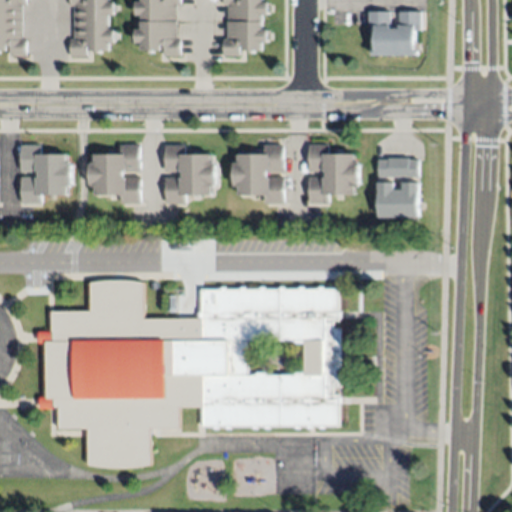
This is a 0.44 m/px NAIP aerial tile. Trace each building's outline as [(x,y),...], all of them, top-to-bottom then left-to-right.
[(26,0),(26,3),(23,3),(23,39),(28,39),(28,54),(9,54),(9,45),(7,45),(7,49),(0,49),(0,0),(26,0)] [(71,0),(117,0),(117,10),(111,10),(111,26),(118,26),(118,39),(110,39),(110,48),(102,48),(102,51),(97,51),(97,48),(91,48),(91,44),(87,44),(87,55),(70,55),(70,37),(75,37),(75,5),(71,5),(71,0)] [(180,0),(180,3),(177,3),(177,37),(182,37),(182,54),(164,54),(164,43),(161,43),(161,47),(154,47),(154,52),(150,52),(150,48),(143,48),(143,40),(136,40),(136,26),(142,26),(142,13),(135,13),(135,0),(180,0)] [(225,0),(270,0),(270,12),(263,12),(263,27),(269,27),(269,40),(263,40),(263,49),(254,49),(254,52),(251,52),(251,49),(244,49),(244,42),(241,42),(241,54),(224,54),(224,38),(228,38),(228,5),(225,5),(225,0)] [(369,11),(390,11),(390,26),(400,26),(400,11),(421,11),(421,27),(415,27),(415,52),(375,52),(375,28),(369,28),(369,11)] [(23,143),(42,143),(42,151),(68,151),(68,159),(73,159),(73,183),(66,183),(66,192),(43,192),(43,201),(23,201),(23,176),(38,176),(38,170),(23,170),(23,143)] [(140,143),(140,169),(126,169),(126,176),(140,176),(141,200),(121,200),(121,192),(96,192),(96,186),(91,186),(91,162),(96,162),(96,153),(122,153),(122,143),(140,143)] [(284,143),(284,169),(269,169),(269,175),(285,175),(285,201),(264,201),(264,193),(239,193),(239,186),(234,186),(234,161),(239,161),(239,152),(264,152),(264,143),(284,143)] [(310,175),(326,176),(326,170),(309,170),(310,143),(331,144),(331,150),(358,151),(358,160),(361,160),(361,184),(357,184),(356,192),(330,192),(330,202),(310,202),(310,175)] [(166,144),(187,144),(187,150),(212,150),(212,161),(217,161),(217,184),(213,184),(213,193),(188,193),(188,202),(165,202),(165,175),(182,175),(182,169),(166,169),(166,144)] [(380,158),(390,158),(390,155),(410,155),(410,158),(421,158),(420,175),(380,174),(380,158)] [(379,215),(379,179),(395,179),(395,187),(405,187),(405,179),(421,179),(420,216),(379,215)] [(145,282),(144,316),(199,317),(199,313),(202,312),(201,290),(221,289),(221,287),(226,287),(226,290),(241,289),(241,287),(246,287),(246,289),(261,290),(261,287),(265,288),(265,290),(280,290),(280,287),(285,287),(285,290),(300,289),(300,287),(305,287),(305,289),(319,289),(319,287),(323,287),(324,289),(340,289),(339,312),(341,312),(341,318),(339,318),(339,321),(334,320),(334,329),(341,328),(342,387),(334,387),(334,395),(339,395),(340,398),(342,397),(342,403),(340,404),(340,426),(324,427),(324,428),(320,428),(320,426),(312,427),(312,429),(307,429),(308,427),(300,427),(300,429),(296,429),(296,427),(270,427),(270,429),(265,429),(265,426),(257,427),(257,429),(253,429),(252,427),(231,427),(231,429),(226,429),(226,427),(218,427),(218,429),(214,429),(214,427),(202,427),(202,408),(179,408),(179,427),(150,427),(150,464),(143,465),(135,466),(127,467),(120,467),(112,467),(104,467),(97,466),(89,466),(86,465),(87,428),(57,427),(58,407),(38,407),(38,395),(47,396),(48,342),(38,341),(39,330),(51,330),(52,310),(91,310),(92,281),(98,280),(105,279),(111,279),(118,279),(124,279),(130,279),(137,280),(143,281),(145,282)]
